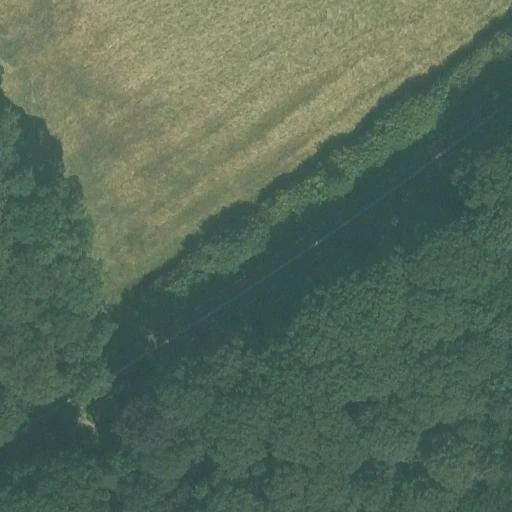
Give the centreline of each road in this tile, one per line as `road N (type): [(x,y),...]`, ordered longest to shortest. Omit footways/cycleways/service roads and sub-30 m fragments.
road 1 (secondary): [(106,367),(362,201),(511,83)]
road 2 (unclassified): [(157,482),(265,429),(369,363),(511,223)]
road 3 (unclassified): [(106,367),(0,177)]
road 4 (secondary): [(0,436),(106,367)]
road 5 (unclassified): [(157,482),(106,367)]
